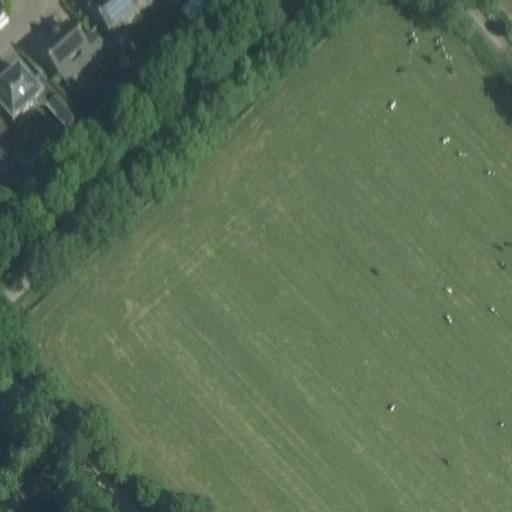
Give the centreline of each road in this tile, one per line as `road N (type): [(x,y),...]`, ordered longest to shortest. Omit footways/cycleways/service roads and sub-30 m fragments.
road 1 (unclassified): [(0,304),(333,0)]
road 2 (track): [(0,377),(130,511)]
